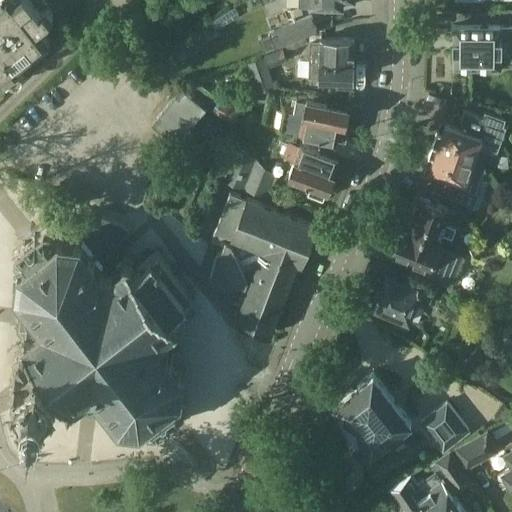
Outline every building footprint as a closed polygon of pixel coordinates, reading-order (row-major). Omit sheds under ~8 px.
[(8,81),(9,80),(10,81),(12,82),(13,82),(14,83),(16,83),(17,82),(18,82),(20,81),(20,80),(21,78),(21,77),(22,76),(21,74),(21,73),(20,72),(21,71),(22,72),(23,71),(17,64),(36,49),(37,50),(38,49),(37,48),(47,40),(48,41),(49,40),(48,39),(50,38),(40,24),(54,13),(47,5),(48,4),(45,0),(0,0),(0,77),(5,74),(8,79),(7,80),(8,81)] [(299,0),(299,7),(315,7),(315,8),(343,8),(343,0),(355,1),(354,0),(299,0)] [(265,20),(266,24),(256,28),(246,33),(254,54),(265,49),(266,51),(317,31),(311,16),(295,22),(291,10),(265,20)] [(509,42),(501,42),(501,35),(510,35),(510,27),(501,27),(454,26),(454,67),(500,67),(500,64),(509,64),(509,42)] [(190,56),(201,50),(192,36),(182,42),(190,56)] [(352,88),(354,39),(320,39),(320,41),(310,41),(309,76),(319,76),(319,78),(337,78),(337,87),(352,88)] [(283,46),(264,54),(269,66),(288,58),(283,46)] [(268,66),(249,72),(256,92),(274,85),(268,66)] [(206,108),(181,88),(152,123),(176,144),(206,108)] [(347,106),(306,98),(306,101),(296,99),(293,112),(283,110),(280,127),(300,131),(300,132),(337,139),(337,138),(345,140),(348,124),(345,123),(347,106)] [(221,101),(216,112),(234,122),(239,111),(221,101)] [(432,145),(474,160),(478,147),(496,154),(508,119),(485,111),(483,118),(464,109),(460,120),(460,121),(460,122),(461,123),(462,124),(467,126),(465,132),(445,125),(441,135),(436,133),(432,145)] [(299,146),(281,139),(276,152),(294,160),(289,175),(311,183),(307,192),(323,198),(326,189),(327,189),(339,158),(300,144),(299,146)] [(236,143),(222,179),(265,196),(273,175),(236,143)] [(474,160),(432,145),(427,157),(433,159),(430,170),(444,175),(442,181),(451,184),(447,197),(473,207),(478,195),(464,189),(474,160)] [(192,172),(182,198),(199,205),(209,179),(192,172)] [(215,229),(297,263),(299,264),(315,223),(313,223),(302,219),(300,218),(289,214),(289,213),(287,212),(287,214),(276,210),(276,208),(274,207),(273,208),(263,204),(263,203),(261,203),(250,199),(248,197),(247,198),(230,191),(215,229)] [(417,196),(406,222),(440,236),(442,232),(451,236),(455,226),(446,222),(451,210),(417,196)] [(440,236),(406,222),(405,222),(392,255),(428,269),(426,274),(451,285),(462,257),(437,246),(441,236),(440,236)] [(183,370),(172,356),(174,354),(172,351),(169,353),(159,339),(162,337),(159,334),(173,324),(175,327),(178,325),(176,322),(178,321),(177,319),(179,318),(177,314),(174,316),(171,312),(193,294),(158,249),(135,266),(132,261),(134,259),(132,256),(129,258),(128,257),(127,258),(124,255),(121,258),(123,261),(109,270),(108,268),(105,270),(95,256),(97,254),(95,251),(92,253),(81,239),(83,236),(80,235),(79,238),(60,234),(59,232),(56,233),(57,236),(56,237),(48,226),(37,234),(35,233),(32,235),(33,237),(27,242),(26,240),(23,243),(23,244),(13,253),(21,264),(20,264),(17,263),(15,266),(19,267),(16,286),(13,287),(14,289),(17,289),(26,301),(24,302),(24,304),(20,307),(17,307),(17,310),(19,310),(18,325),(15,326),(16,328),(19,327),(22,333),(21,333),(23,336),(22,337),(23,339),(20,341),(22,344),(26,342),(33,351),(30,353),(34,359),(31,361),(22,350),(13,357),(21,368),(18,371),(14,365),(11,368),(16,375),(14,376),(15,377),(9,381),(12,384),(19,379),(20,381),(19,382),(20,384),(21,383),(27,391),(26,392),(28,393),(29,392),(31,394),(23,399),(26,403),(32,398),(33,399),(34,399),(39,404),(42,402),(38,396),(40,393),(50,405),(58,398),(50,387),(53,384),(57,390),(60,388),(67,397),(64,399),(67,402),(70,400),(71,401),(73,400),(74,403),(76,402),(80,409),(79,411),(82,412),(83,410),(98,412),(98,414),(100,414),(100,411),(105,408),(106,409),(109,408),(117,419),(116,421),(119,423),(121,420),(139,423),(140,427),(143,426),(143,422),(144,421),(152,433),(163,425),(164,426),(167,423),(166,422),(173,417),(174,418),(177,416),(176,414),(187,406),(179,394),(182,396),(184,393),(181,391),(183,373),(186,373),(186,369),(183,370)] [(297,263),(215,229),(211,240),(220,243),(221,239),(225,240),(215,263),(212,262),(212,263),(217,265),(220,274),(218,278),(219,279),(221,276),(245,285),(247,281),(251,282),(285,293),(292,296),(298,279),(292,276),(297,263)] [(482,237),(469,247),(477,258),(490,247),(482,237)] [(421,288),(389,275),(383,291),(378,292),(375,299),(378,303),(377,306),(396,314),(396,318),(403,321),(406,318),(408,319),(414,304),(418,306),(420,300),(428,304),(432,294),(420,289),(421,288)] [(285,293),(251,282),(237,317),(271,330),(285,293)] [(472,364),(495,341),(484,331),(471,344),(475,348),(466,358),(472,364)] [(373,372),(333,403),(371,453),(411,423),(373,372)] [(447,401),(421,421),(443,450),(469,430),(447,401)] [(511,414),(511,411),(505,406),(498,416),(503,420),(511,414)] [(486,434),(457,449),(466,467),(495,453),(486,434)] [(434,470),(416,483),(411,475),(394,487),(407,505),(405,506),(409,511),(465,511),(453,495),(472,482),(450,452),(431,465),(434,470)]
